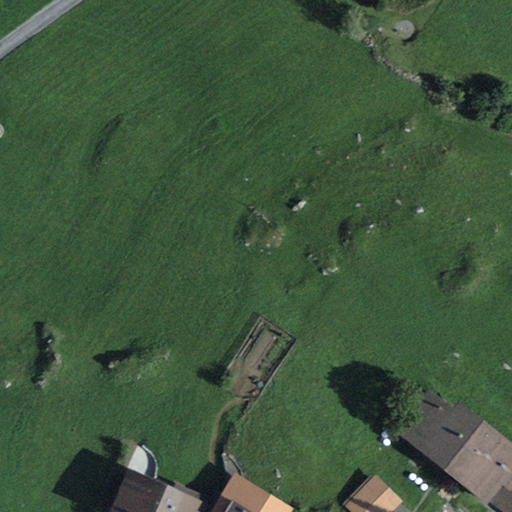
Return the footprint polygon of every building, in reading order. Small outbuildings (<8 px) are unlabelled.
[(423,445),(450,466),(466,445),(475,452),(488,435),(458,411),(454,416),(443,407),(445,404),(439,399),(437,402),(427,394),(398,431),(420,449),(423,445)] [(475,452),(466,445),(450,466),(508,511),(511,511),(511,486),(511,485),(511,483),(511,450),(490,432),(488,435),(475,452)] [(175,494),(130,475),(114,511),(217,511),(219,509),(202,502),(204,499),(178,488),(175,494)] [(224,511),(285,511),(286,511),(236,480),(219,509),(224,511)] [(375,481),(350,506),(356,511),(386,511),(396,502),(375,481)]
